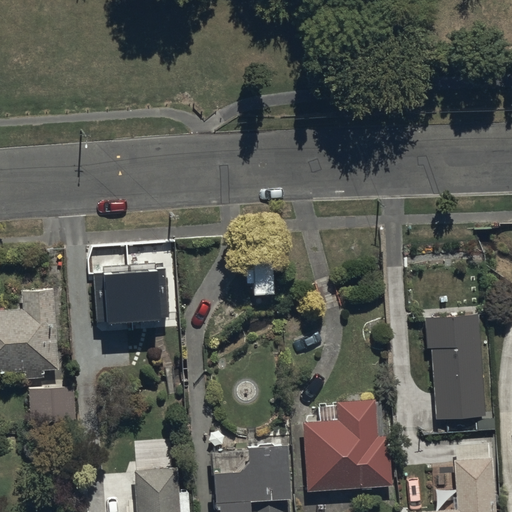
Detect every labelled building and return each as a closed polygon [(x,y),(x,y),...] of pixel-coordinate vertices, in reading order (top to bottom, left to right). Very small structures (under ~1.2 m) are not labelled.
[(165,268),(93,273),(97,325),(168,320),(165,268)] [(24,302),(0,302),(0,367),(24,367),(24,375),(45,374),(44,363),(58,363),(54,283),(23,284),(24,302)] [(432,342),(435,412),(483,410),(479,308),(423,310),(424,342),(432,342)] [(73,385),(29,388),(31,422),(75,419),(73,385)] [(336,415),(301,416),(305,486),(390,480),(389,427),(376,428),(376,422),(371,422),(371,410),(374,410),(374,392),(336,393),(336,415)] [(212,458),(214,511),(222,511),(249,511),(248,511),(292,511),(291,486),(287,486),(286,429),(245,430),(246,448),(236,458),(212,458)] [(457,502),(404,506),(404,511),(496,511),(492,451),(489,451),(488,438),(454,441),(455,454),(453,454),(457,502)] [(179,462),(134,464),(136,511),(191,511),(190,487),(181,488),(179,462)]
